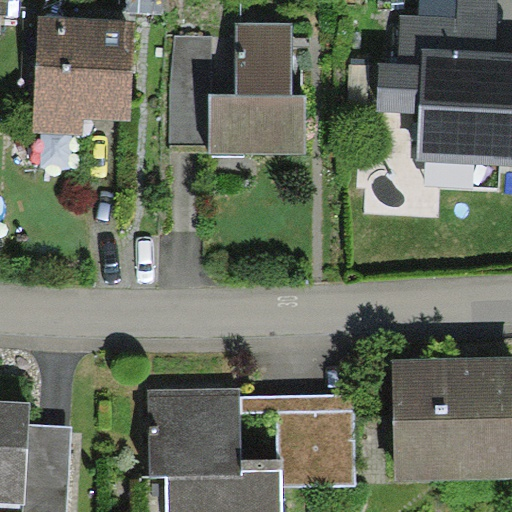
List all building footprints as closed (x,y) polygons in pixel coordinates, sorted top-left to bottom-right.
[(511,170),(511,70),(480,69),(483,10),(458,9),(457,34),(401,32),(399,86),(379,86),(378,123),(414,125),(413,166),(511,170)] [(122,31),(35,28),(31,121),(119,124),(122,31)] [(204,155),(295,155),(295,102),(280,102),(280,33),(232,32),(231,103),(206,103),(206,38),(168,38),(167,143),(204,143),(204,155)] [(382,380),(386,495),(511,490),(511,409),(507,410),(506,376),(382,380)] [(231,395),(141,394),(140,511),(302,511),(303,423),(272,422),(272,466),(231,466),(231,395)] [(0,511),(61,511),(64,436),(17,434),(18,409),(0,408),(0,511)] [(303,421),(305,495),(347,493),(346,419),(303,421)]
